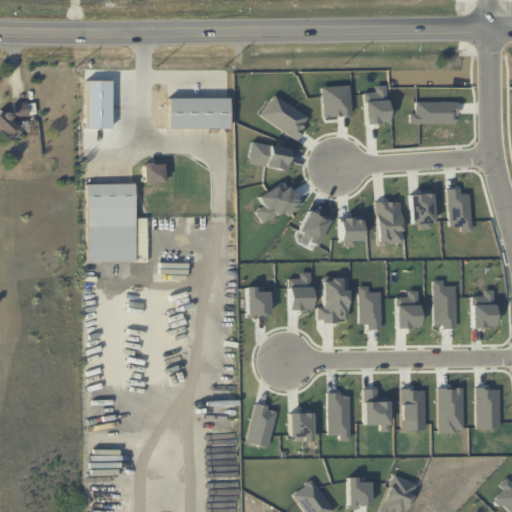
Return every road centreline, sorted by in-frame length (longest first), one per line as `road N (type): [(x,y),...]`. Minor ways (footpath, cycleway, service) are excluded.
road 1 (tertiary): [(0,29),(330,35),(511,27)]
road 2 (residential): [(511,357),(279,362)]
road 3 (residential): [(488,0),(492,138),(511,223)]
road 4 (residential): [(494,156),(337,167)]
